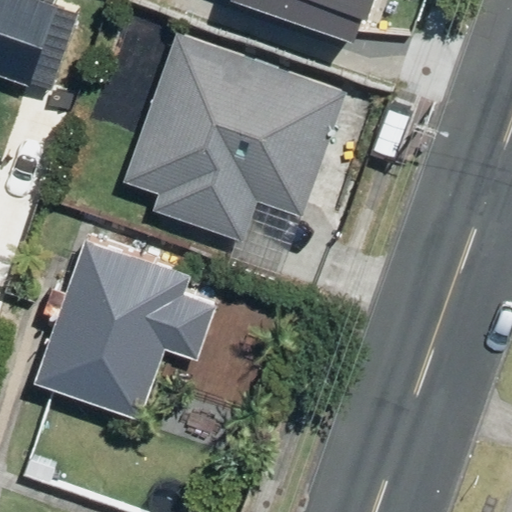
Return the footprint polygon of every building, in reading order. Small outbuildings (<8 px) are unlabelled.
[(55,4),(43,0),(0,0),(0,76),(27,86),(55,4)] [(229,0),(229,1),(354,44),(369,0),(229,0)] [(351,98),(182,37),(128,182),(166,196),(160,212),(250,245),(264,205),(306,220),(351,98)] [(196,280),(88,243),(38,388),(145,425),(170,355),(202,367),(222,309),(189,298),(196,280)] [(0,316),(14,276),(0,271),(0,316)]
